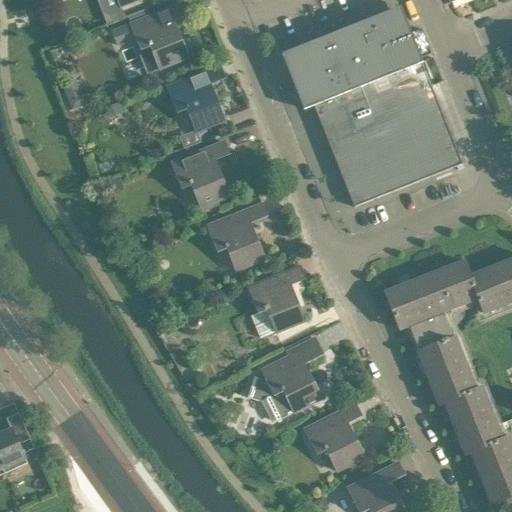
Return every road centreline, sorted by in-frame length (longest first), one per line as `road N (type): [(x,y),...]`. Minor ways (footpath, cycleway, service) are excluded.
road 1 (residential): [(456,504),(332,252)]
road 2 (residential): [(332,252),(231,0)]
road 3 (tertiary): [(142,511),(25,358)]
road 4 (residential): [(332,252),(504,193)]
road 5 (residential): [(504,193),(447,48)]
